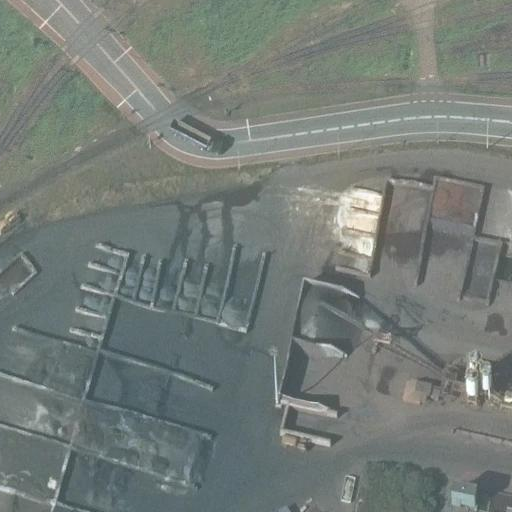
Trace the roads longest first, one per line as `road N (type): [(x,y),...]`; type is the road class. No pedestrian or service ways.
road 1 (unclassified): [(511,129),(441,122),(223,147),(191,140),(54,0)]
road 2 (unknown): [(221,511),(350,449),(401,439),(511,455)]
road 3 (unknown): [(284,262),(216,511)]
road 4 (unknown): [(511,344),(445,331),(365,278),(284,262)]
road 5 (unknown): [(300,138),(308,173),(284,262)]
